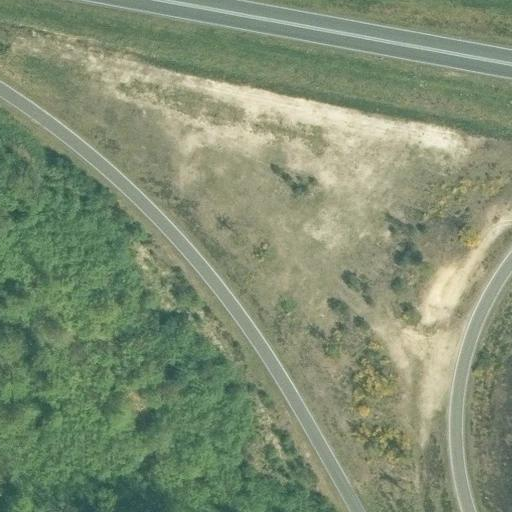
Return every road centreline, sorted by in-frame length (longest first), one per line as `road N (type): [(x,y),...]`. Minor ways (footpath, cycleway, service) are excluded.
road 1 (trunk): [(0,89),(133,194),(203,270),(268,360),(357,511)]
road 2 (trunk): [(159,0),(511,64)]
road 3 (trunk): [(467,511),(454,432),(457,391),(473,327),(511,259)]
